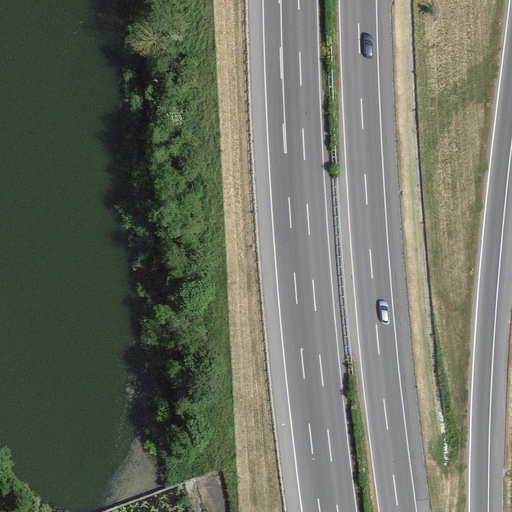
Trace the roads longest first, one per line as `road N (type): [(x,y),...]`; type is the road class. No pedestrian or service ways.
road 1 (motorway): [(398,511),(366,202),(358,0)]
road 2 (motorway): [(298,0),(307,206),(337,511)]
road 3 (motorway): [(479,511),(485,335),(511,65)]
